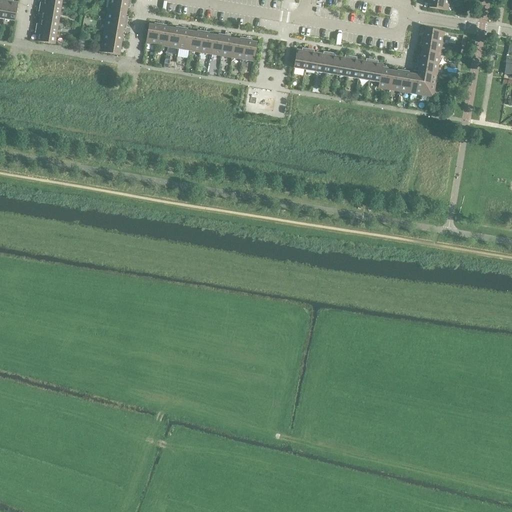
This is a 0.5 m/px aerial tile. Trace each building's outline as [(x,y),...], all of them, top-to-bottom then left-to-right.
[(15,22),(18,3),(10,2),(10,0),(6,0),(4,20),(15,22)] [(60,12),(62,2),(51,0),(43,0),(42,6),(40,5),(39,9),(60,12)] [(126,13),(127,6),(130,6),(130,2),(115,0),(109,0),(108,10),(126,13)] [(447,11),(449,0),(447,0),(427,0),(428,0),(430,1),(429,8),(447,11)] [(58,23),(60,12),(39,9),(39,12),(41,13),(40,20),(58,23)] [(125,20),(126,13),(108,10),(106,20),(127,24),(127,20),(125,20)] [(56,34),(58,23),(40,20),(39,27),(36,27),(36,30),(56,34)] [(123,34),(124,27),(126,27),(127,24),(106,20),(104,31),(123,34)] [(157,46),(160,25),(157,24),(156,27),(149,25),(146,44),(157,46)] [(167,47),(171,29),(163,28),(164,25),(160,25),(157,46),(167,47)] [(178,49),(182,28),(178,28),(178,30),(171,29),(167,47),(178,49)] [(189,51),(192,33),(185,31),(185,29),(182,28),(178,49),(189,51)] [(442,44),(444,33),(425,29),(424,37),(422,37),(421,40),(442,44)] [(54,45),(56,34),(36,30),(35,34),(37,34),(36,42),(54,45)] [(121,41),(123,34),(104,31),(102,41),(123,45),(124,42),(121,41)] [(199,53),(203,32),(199,31),(199,34),(192,33),(189,51),(199,53)] [(210,55),(213,36),(206,35),(207,33),(203,32),(199,53),(210,55)] [(221,56),(224,36),(221,35),(220,37),(213,36),(210,55),(221,56)] [(231,58),(235,40),(227,39),(228,36),(224,36),(221,56),(231,58)] [(242,60),(246,39),(242,39),(242,41),(235,40),(231,58),(242,60)] [(253,62),(256,43),(249,42),(249,40),(246,39),(242,60),(253,62)] [(440,54),(442,44),(421,40),(420,44),(423,44),(422,51),(440,54)] [(119,56),(120,48),(123,49),(123,45),(102,41),(101,53),(119,56)] [(315,72),(318,54),(311,53),(312,50),(304,49),(304,51),(296,50),(293,69),(315,72)] [(438,65),(440,54),(422,51),(421,58),(418,58),(417,61),(438,65)] [(326,74),(329,53),(326,53),(325,55),(318,54),(315,72),(326,74)] [(336,76),(340,57),(332,56),(333,54),(329,53),(326,74),(336,76)] [(347,78),(351,57),(347,56),(347,59),(340,57),(336,76),(347,78)] [(358,79),(361,61),(354,60),(354,57),(351,57),(347,78),(358,79)] [(368,81),(372,60),(368,60),(368,62),(361,61),(358,79),(368,81)] [(379,83),(382,68),(383,65),(375,63),(375,61),(372,60),(368,81),(379,83)] [(436,79),(438,65),(417,61),(417,65),(419,65),(417,76),(425,77),(436,79)] [(389,90),(392,72),(385,71),(385,68),(382,68),(379,83),(378,88),(389,90)] [(400,92),(403,71),(399,71),(399,73),(392,72),(389,90),(400,92)] [(411,94),(414,75),(406,74),(407,72),(403,71),(400,92),(411,94)] [(425,77),(417,76),(414,75),(411,94),(422,96),(425,77)] [(433,98),(436,79),(425,77),(422,96),(433,98)]
